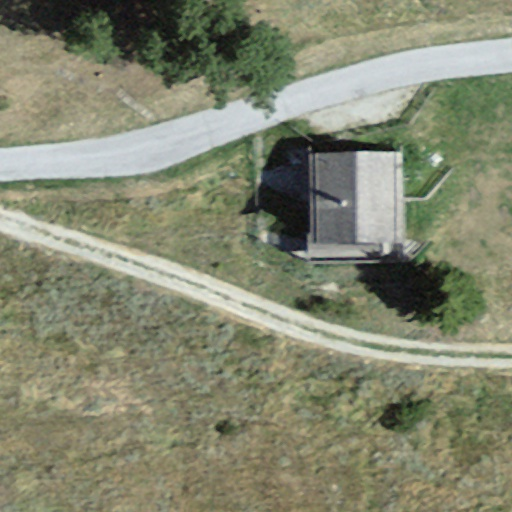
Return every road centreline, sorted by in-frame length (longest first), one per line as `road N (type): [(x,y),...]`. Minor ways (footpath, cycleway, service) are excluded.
road 1 (track): [(0,224),(309,345),(511,356)]
road 2 (residential): [(0,166),(163,154),(429,66),(511,55)]
